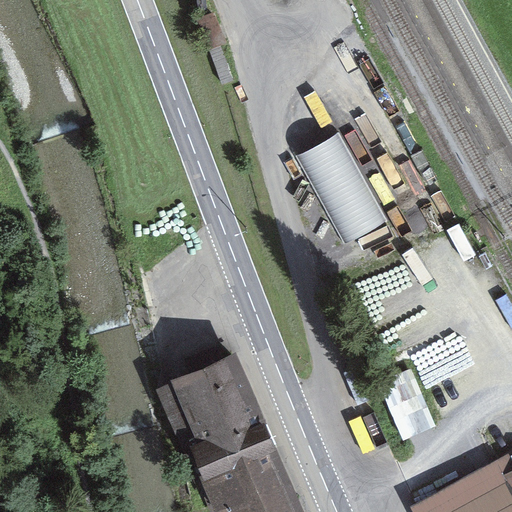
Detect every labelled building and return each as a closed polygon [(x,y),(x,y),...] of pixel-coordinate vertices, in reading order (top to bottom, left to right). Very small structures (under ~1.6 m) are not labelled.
[(196,10),(208,40),(225,33),(214,4),(196,10)] [(293,145),(341,237),(361,227),(366,236),(390,223),(337,122),(293,145)] [(297,511),(232,359),(164,388),(215,508),(230,502),(234,511),(297,511)] [(419,424),(433,418),(416,370),(401,375),(419,424)] [(511,511),(511,473),(504,459),(417,507),(419,511),(511,511)]
